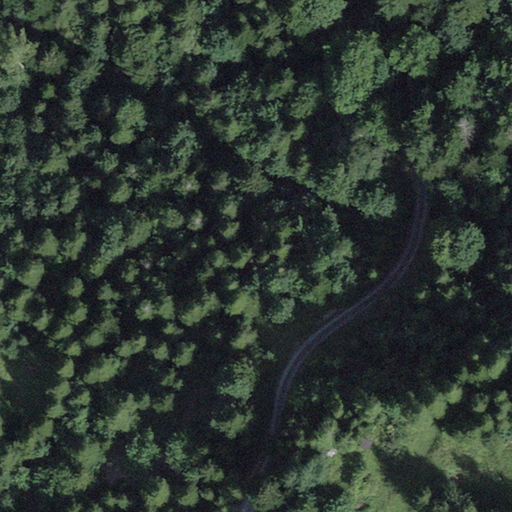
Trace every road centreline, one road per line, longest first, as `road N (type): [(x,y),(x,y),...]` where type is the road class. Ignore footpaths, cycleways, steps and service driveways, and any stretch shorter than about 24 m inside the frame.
road 1 (track): [(379,0),(400,22),(414,65),(420,239),(411,258),(299,361),(248,511)]
road 2 (track): [(400,511),(424,433),(456,405),(511,378)]
